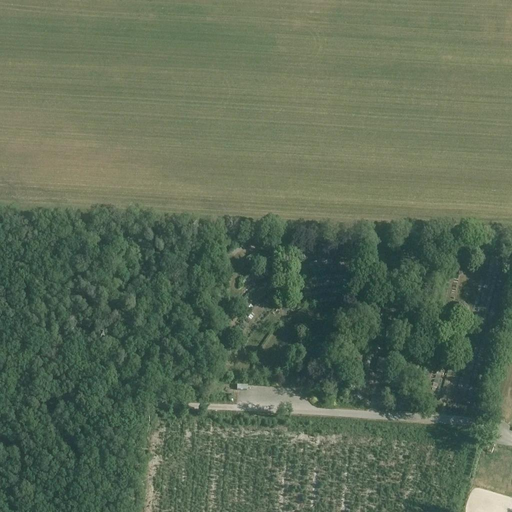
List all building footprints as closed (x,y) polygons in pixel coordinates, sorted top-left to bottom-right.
[(276,41),(276,52),(286,52),(286,41),(276,41)] [(257,265),(261,271),(274,263),(270,257),(257,265)] [(245,274),(254,268),(251,264),(242,271),(245,274)] [(472,362),(472,339),(463,339),(462,362),(472,362)] [(377,368),(383,369),(384,369),(385,361),(379,359),(377,368)] [(433,382),(439,366),(434,365),(428,381),(433,382)] [(428,383),(431,374),(426,372),(422,380),(428,383)]
